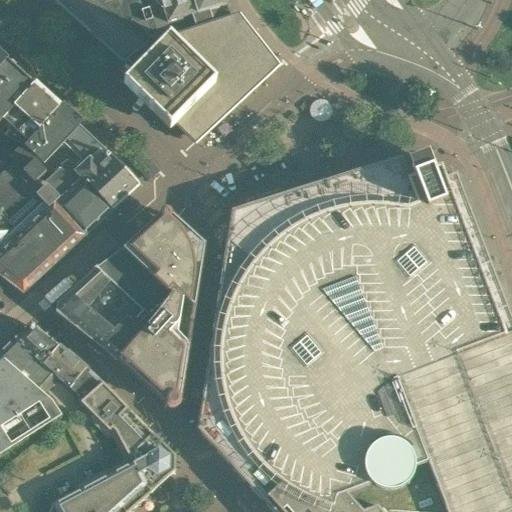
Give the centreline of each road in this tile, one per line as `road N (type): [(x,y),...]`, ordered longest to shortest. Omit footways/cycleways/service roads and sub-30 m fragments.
road 1 (residential): [(185,172),(20,27)]
road 2 (residential): [(185,172),(214,164),(310,75)]
road 3 (unclassified): [(310,75),(376,58),(461,83)]
road 4 (tertiary): [(461,83),(511,191)]
